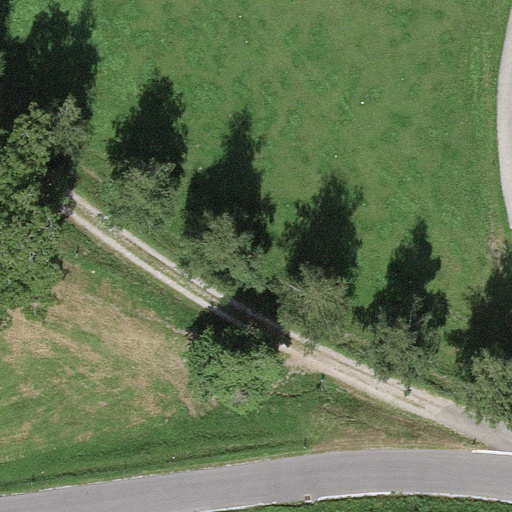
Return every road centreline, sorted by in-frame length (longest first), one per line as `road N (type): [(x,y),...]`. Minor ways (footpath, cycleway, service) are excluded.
road 1 (track): [(0,148),(240,330),(511,440)]
road 2 (unclassified): [(511,481),(337,475),(68,511)]
